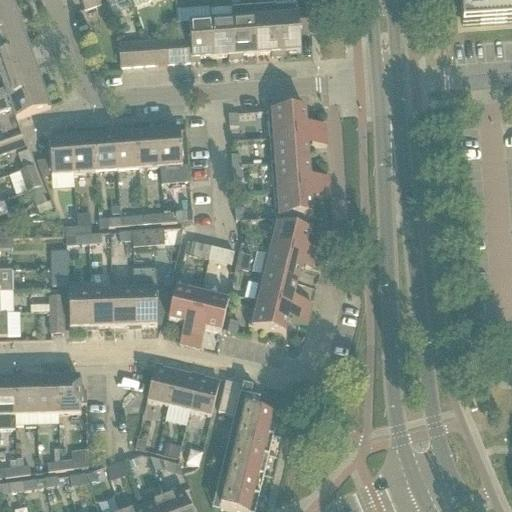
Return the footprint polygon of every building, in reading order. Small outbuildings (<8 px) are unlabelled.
[(0,0),(0,12),(14,7),(11,0),(0,0)] [(79,0),(84,13),(100,7),(97,1),(99,0),(79,0)] [(130,0),(133,9),(149,3),(147,0),(130,0)] [(511,0),(459,0),(461,29),(511,25),(511,0)] [(278,59),(276,18),(275,6),(253,8),(256,57),(270,56),(271,60),(278,59)] [(0,34),(21,27),(14,7),(0,12),(0,34)] [(242,58),(256,57),(253,8),(231,10),(232,22),(235,62),(242,62),(242,58)] [(235,62),(232,22),(231,10),(209,11),(210,23),(213,60),(227,59),(228,63),(235,62)] [(298,37),(310,36),(309,12),(296,13),(297,17),(276,18),(278,59),(285,59),(285,55),(300,54),(298,37)] [(81,17),(73,20),(78,34),(86,32),(81,17)] [(199,61),(213,60),(210,23),(177,26),(178,43),(179,67),(199,65),(199,61)] [(0,57),(28,48),(21,27),(0,34),(0,57)] [(156,68),(168,67),(166,43),(154,44),(156,68)] [(168,67),(179,67),(178,43),(166,43),(168,67)] [(144,69),(156,68),(154,44),(142,45),(144,69)] [(132,70),(144,69),(142,45),(130,46),(132,70)] [(119,71),(132,70),(130,46),(118,47),(119,71)] [(0,80),(35,68),(28,48),(0,57),(0,80)] [(0,103),(43,89),(35,68),(0,80),(0,84),(2,91),(0,91),(0,103)] [(15,122),(50,110),(43,89),(0,103),(0,115),(11,111),(15,122)] [(306,139),(305,128),(304,112),(266,115),(268,142),(306,139)] [(228,130),(237,129),(237,117),(228,117),(228,130)] [(310,138),(325,137),(324,127),(309,128),(310,138)] [(159,170),(181,169),(179,133),(157,135),(159,170)] [(138,172),(159,170),(157,135),(135,136),(138,172)] [(116,174),(138,172),(135,136),(113,138),(116,174)] [(311,149),(326,148),(325,137),(310,138),(311,149)] [(94,175),(116,174),(113,138),(92,140),(94,175)] [(308,165),(307,150),(306,139),(268,142),(270,168),(308,165)] [(73,177),(94,175),(92,140),(70,141),(73,177)] [(51,179),(73,177),(70,141),(48,143),(51,179)] [(23,172),(33,169),(27,153),(18,156),(23,172)] [(231,171),(240,170),(239,157),(230,158),(231,171)] [(310,191),(309,181),(308,165),(270,168),(272,194),(310,191)] [(25,195),(30,193),(40,189),(33,169),(23,172),(18,174),(25,195)] [(232,183),(241,183),(240,170),(231,171),(232,183)] [(314,191),(329,190),(328,179),(313,180),(314,191)] [(36,209),(46,206),(40,189),(30,193),(36,209)] [(315,202),(330,201),(329,190),(314,191),(315,202)] [(312,218),(310,202),(310,191),(272,194),(274,221),(312,218)] [(235,224),(244,223),(243,211),(234,211),(235,224)] [(64,231),(65,240),(66,240),(88,238),(90,238),(88,215),(75,216),(77,230),(64,231)] [(151,228),(176,226),(175,217),(150,219),(151,228)] [(120,230),(133,229),(132,220),(120,221),(120,230)] [(108,231),(120,230),(120,221),(107,222),(108,231)] [(0,226),(0,225),(0,241),(12,241),(10,224),(1,227),(0,226)] [(302,261),(309,235),(272,226),(266,252),(302,261)] [(132,251),(164,248),(163,233),(131,235),(131,244),(132,251)] [(119,245),(131,244),(131,235),(118,236),(119,245)] [(88,247),(101,246),(100,237),(90,238),(88,238),(88,247)] [(88,238),(66,240),(66,249),(76,248),(88,247),(88,238)] [(210,263),(213,251),(186,245),(183,257),(210,263)] [(231,268),(234,256),(213,251),(210,263),(231,268)] [(321,265),(324,255),(309,251),(307,262),(321,265)] [(296,286),(302,261),(266,252),(260,278),(296,286)] [(51,272),(66,271),(65,253),(50,254),(51,272)] [(319,276),(321,265),(307,262),(304,272),(319,276)] [(52,289),(67,288),(66,271),(51,272),(52,289)] [(0,293),(12,293),(11,273),(11,272),(0,272),(0,293)] [(134,329),(156,328),(154,272),(132,273),(133,293),(134,329)] [(290,312),(296,286),(260,278),(254,303),(290,312)] [(194,330),(202,294),(176,287),(168,324),(194,330)] [(112,329),(134,329),(133,293),(111,294),(112,329)] [(69,331),(91,330),(90,294),(68,295),(69,331)] [(91,330),(112,329),(111,294),(90,294),(91,330)] [(220,336),(229,300),(202,294),(194,330),(220,336)] [(50,313),(62,313),(62,299),(49,300),(49,308),(50,313)] [(284,338),(290,312),(254,303),(247,329),(284,338)] [(309,317),(311,306),(297,303),(294,313),(309,317)] [(51,337),(63,337),(62,313),(50,313),(50,315),(51,337)] [(306,327),(309,317),(294,313),(292,324),(306,327)] [(6,316),(0,316),(0,338),(7,338),(20,338),(19,316),(6,316)] [(235,337),(238,325),(229,322),(227,335),(235,337)] [(189,349),(193,334),(182,332),(179,346),(189,349)] [(200,351),(203,337),(193,334),(189,349),(200,351)] [(176,375),(155,369),(146,404),(168,409),(176,375)] [(189,415),(197,380),(176,375),(168,409),(189,415)] [(85,393),(79,393),(79,380),(57,381),(58,417),(80,416),(80,408),(86,407),(85,393)] [(210,420),(219,385),(197,380),(189,415),(210,420)] [(36,418),(58,417),(57,381),(35,382),(36,418)] [(0,432),(15,433),(14,418),(13,382),(0,382),(0,432)] [(35,382),(13,382),(14,418),(24,418),(25,429),(36,428),(36,418),(35,382)] [(243,389),(243,387),(242,387),(242,388),(225,384),(217,415),(236,419),(238,409),(243,389)] [(243,389),(238,409),(243,410),(244,409),(256,412),(258,403),(259,403),(259,402),(249,400),(252,389),(251,389),(250,391),(243,389)] [(273,438),(278,418),(256,412),(244,409),(239,430),(273,438)] [(268,458),(273,438),(239,430),(234,450),(268,458)] [(142,453),(144,443),(136,441),(134,451),(142,453)] [(177,461),(180,450),(166,446),(163,458),(177,461)] [(263,478),(268,458),(234,450),(229,470),(263,478)] [(60,474),(59,465),(59,456),(53,456),(53,466),(46,467),(48,476),(60,474)] [(194,472),(200,464),(193,459),(187,467),(194,472)] [(130,473),(141,469),(137,460),(127,464),(130,473)] [(164,469),(161,462),(148,460),(154,474),(164,469)] [(28,469),(23,470),(23,461),(16,461),(16,471),(17,480),(30,478),(28,469)] [(60,474),(73,472),(72,463),(59,465),(60,474)] [(109,482),(128,477),(124,465),(105,470),(109,482)] [(258,498),(263,478),(229,470),(224,490),(258,498)] [(4,481),(17,480),(16,471),(3,473),(4,481)] [(70,490),(84,488),(83,477),(68,479),(70,490)] [(44,491),(58,489),(57,480),(43,482),(44,491)] [(23,495),(35,493),(34,482),(22,484),(23,494),(23,495)] [(23,495),(23,494),(22,484),(8,486),(10,497),(23,495)] [(226,511),(255,511),(258,498),(224,490),(219,510),(226,511)] [(166,511),(190,511),(183,493),(163,501),(166,511)] [(119,507),(125,505),(122,494),(115,497),(119,507)] [(143,511),(166,511),(163,501),(142,509),(143,511)]
